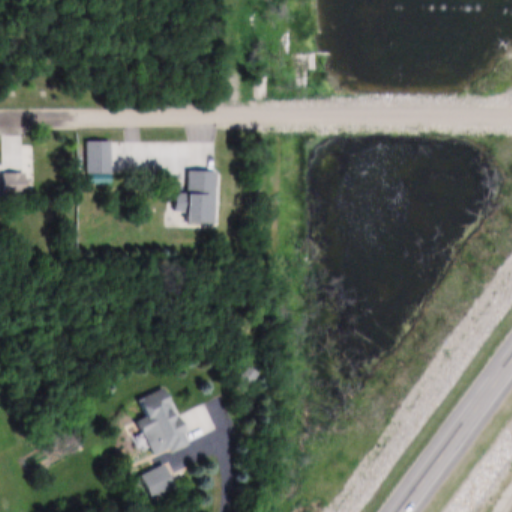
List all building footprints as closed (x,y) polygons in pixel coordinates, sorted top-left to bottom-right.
[(75,138),(99,138),(99,171),(75,171),(75,138)] [(86,174),(110,174),(110,143),(86,143),(86,174)] [(172,166),(201,166),(201,219),(172,219),(172,209),(161,209),(161,189),(172,189),(172,166)] [(0,170),(12,170),(12,193),(0,193),(0,170)] [(231,361),(242,369),(228,389),(217,381),(231,361)] [(234,383),(243,391),(258,375),(248,367),(234,383)] [(124,402),(150,390),(159,409),(162,407),(172,429),(169,430),(174,441),(158,449),(156,446),(140,453),(125,420),(131,417),(124,402)] [(124,473),(152,460),(163,485),(136,498),(124,473)] [(140,477),(152,499),(177,486),(165,464),(140,477)]
